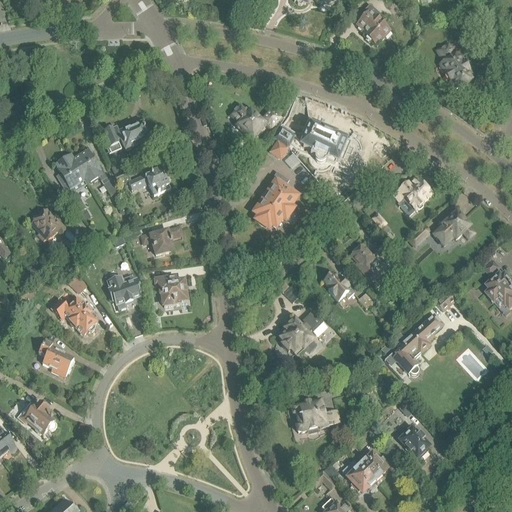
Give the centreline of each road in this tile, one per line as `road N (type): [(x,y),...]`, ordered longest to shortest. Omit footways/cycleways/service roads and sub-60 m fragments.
road 1 (residential): [(227,313),(422,144)]
road 2 (residential): [(227,313),(208,166),(175,65)]
road 3 (residential): [(377,77),(268,41),(157,27)]
road 4 (residential): [(96,458),(97,404),(117,365),(161,342),(221,343)]
road 5 (residential): [(0,151),(175,65)]
road 6 (residential): [(175,65),(267,77),(359,107)]
road 7 (residential): [(266,511),(221,343)]
road 8 (residential): [(511,144),(477,0)]
road 9 (tertiary): [(511,425),(422,511)]
road 10 (residential): [(245,511),(130,475)]
